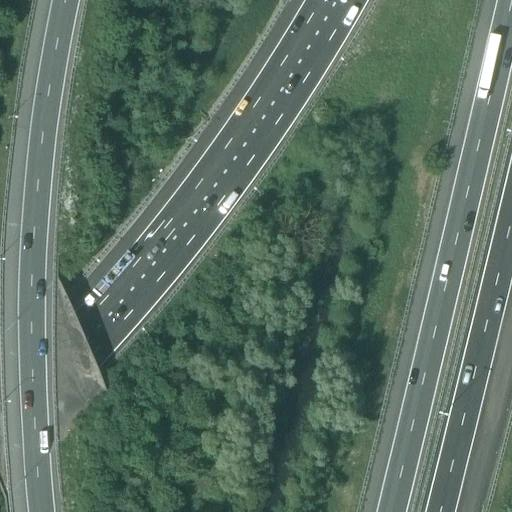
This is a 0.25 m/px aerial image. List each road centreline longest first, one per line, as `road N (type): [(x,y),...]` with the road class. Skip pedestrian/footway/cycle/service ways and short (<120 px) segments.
road 1 (motorway): [(336,0),(184,225),(0,431)]
road 2 (motorway): [(509,0),(389,511)]
road 3 (motorway): [(64,0),(30,280),(40,511)]
road 4 (motorway): [(440,511),(511,215)]
